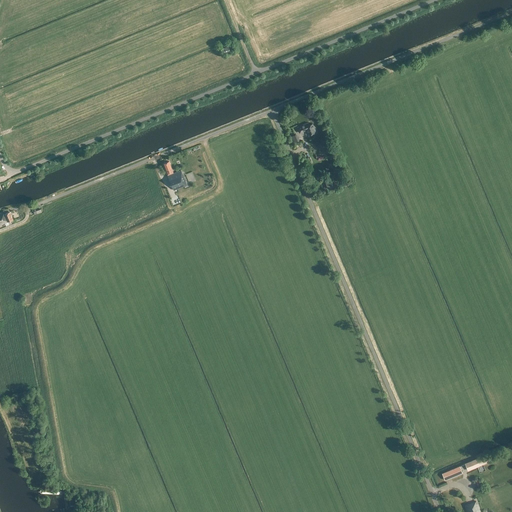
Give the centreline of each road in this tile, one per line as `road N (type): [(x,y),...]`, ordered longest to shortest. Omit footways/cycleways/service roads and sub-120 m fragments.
road 1 (unclassified): [(6,169),(434,0)]
road 2 (unclassified): [(440,511),(271,110)]
road 3 (unclassified): [(26,208),(271,110)]
road 4 (unclassified): [(271,110),(511,12)]
